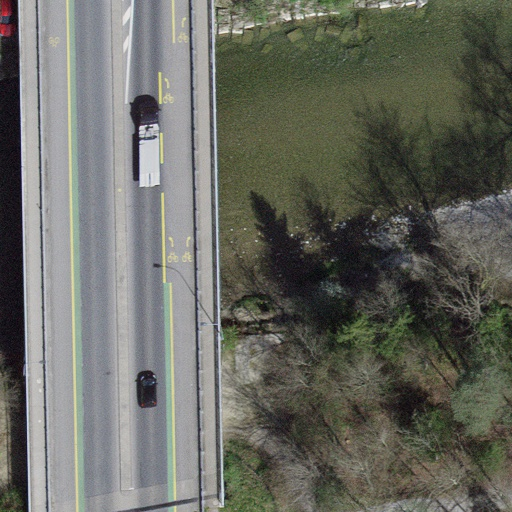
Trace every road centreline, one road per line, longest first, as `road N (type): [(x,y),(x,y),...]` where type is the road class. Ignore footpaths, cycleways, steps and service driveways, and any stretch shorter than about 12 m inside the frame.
road 1 (primary): [(128,511),(117,0)]
road 2 (track): [(0,483),(228,425),(267,447),(316,511)]
road 3 (track): [(387,511),(403,503),(511,497)]
